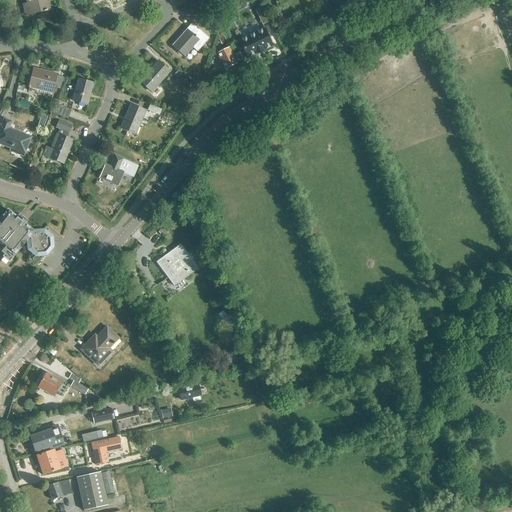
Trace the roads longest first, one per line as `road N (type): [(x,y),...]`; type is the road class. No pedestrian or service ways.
road 1 (residential): [(115,246),(199,153),(276,88),(438,0)]
road 2 (residential): [(0,380),(115,246)]
road 3 (residential): [(64,206),(110,95),(110,75)]
